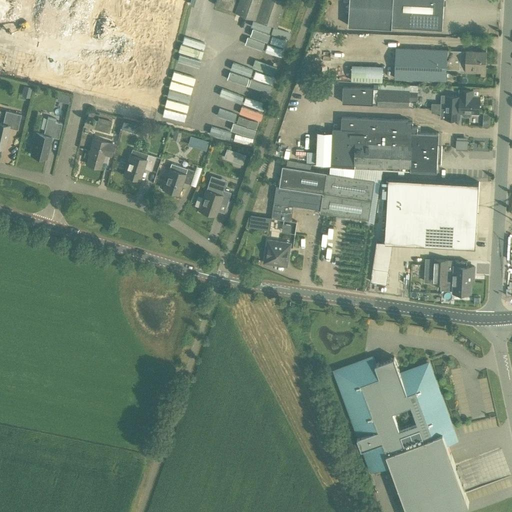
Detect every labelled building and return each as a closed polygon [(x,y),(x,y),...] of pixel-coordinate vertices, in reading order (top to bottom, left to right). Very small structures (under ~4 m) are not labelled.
[(163,95),(183,0),(0,0),(0,17),(6,19),(16,0),(37,0),(37,1),(47,3),(27,37),(38,40),(43,18),(56,21),(50,0),(67,0),(83,3),(84,0),(92,32),(92,33),(104,39),(102,47),(113,49),(113,51),(146,59),(138,61),(144,83),(99,74),(88,93),(134,102),(163,95)] [(215,0),(214,5),(276,26),(284,0),(215,0)] [(446,0),(349,0),(348,26),(392,27),(392,16),(404,27),(445,29),(446,0)] [(268,33),(270,26),(252,21),(251,28),(268,33)] [(267,44),(284,47),(288,30),(271,26),(267,44)] [(249,29),(246,38),(241,36),(239,44),(257,51),(264,35),(249,29)] [(320,35),(320,46),(335,46),(335,35),(320,35)] [(255,70),(273,76),(282,51),(264,45),(255,70)] [(254,60),(256,53),(239,47),(237,54),(254,60)] [(447,50),(396,48),(395,78),(446,80),(446,68),(447,51),(447,50)] [(467,51),(447,51),(446,68),(466,69),(466,71),(484,72),(485,51),(467,51)] [(254,71),(257,64),(236,55),(233,62),(254,71)] [(0,75),(8,77),(12,61),(0,58),(0,75)] [(382,64),(347,63),(346,78),(382,79),(382,64)] [(248,77),(250,71),(235,66),(233,72),(248,77)] [(251,71),(237,120),(258,127),(272,77),(251,71)] [(30,98),(32,87),(24,85),(22,96),(30,98)] [(343,87),(342,103),(378,105),(378,94),(373,94),(373,88),(343,87)] [(409,107),(409,90),(378,89),(378,94),(378,105),(378,106),(409,107)] [(459,89),(459,96),(442,95),(441,112),(441,118),(459,118),(459,114),(462,114),(464,116),(469,116),(471,115),(471,112),(479,113),(479,97),(473,97),(474,89),(459,89)] [(68,103),(70,95),(59,93),(57,100),(68,103)] [(189,108),(182,129),(190,131),(196,110),(189,108)] [(17,129),(21,114),(6,110),(2,123),(0,122),(0,149),(2,150),(3,148),(5,148),(10,128),(17,129)] [(204,115),(198,113),(192,131),(208,136),(215,113),(205,111),(204,115)] [(110,125),(112,116),(100,113),(97,122),(95,129),(109,133),(111,126),(110,125)] [(58,138),(62,123),(55,121),(56,119),(47,116),(43,134),(36,132),(31,154),(46,158),(52,136),(58,138)] [(408,120),(342,117),(341,129),(333,128),(331,164),(354,165),(354,168),(437,173),(439,133),(417,132),(418,127),(412,127),(413,122),(407,122),(408,120)] [(224,140),(228,126),(216,122),(211,136),(224,140)] [(228,137),(250,144),(255,128),(236,123),(234,130),(230,129),(228,137)] [(179,141),(181,132),(173,130),(171,139),(179,141)] [(331,164),(332,132),(317,131),(316,163),(331,164)] [(110,155),(113,144),(107,143),(107,142),(94,139),(87,164),(100,168),(104,154),(110,155)] [(208,141),(202,139),(199,149),(205,151),(208,141)] [(467,150),(468,140),(456,140),(455,150),(467,150)] [(151,170),(155,156),(132,149),(124,174),(140,179),(144,168),(151,170)] [(236,152),(233,161),(242,163),(244,155),(236,152)] [(190,184),(194,170),(171,163),(162,188),(179,194),(183,182),(190,184)] [(320,209),(326,172),(282,166),(279,186),(276,185),(271,218),(291,221),(292,219),(290,218),(291,213),(292,213),(294,205),(320,209)] [(375,180),(326,172),(320,209),(320,212),(369,219),(375,180)] [(388,177),(385,242),(389,243),(474,247),(474,233),(476,233),(479,182),(388,177)] [(369,219),(368,222),(374,223),(380,180),(375,180),(369,219)] [(226,206),(231,192),(223,189),(221,195),(206,189),(199,210),(215,215),(219,203),(226,206)] [(269,230),(271,218),(251,215),(249,227),(269,230)] [(288,262),(290,245),(280,244),(280,242),(268,240),(265,262),(279,265),(280,261),(288,262)] [(473,280),(474,266),(466,266),(467,261),(434,259),(433,282),(447,282),(447,279),(454,280),(453,291),(470,292),(471,280),(473,280)] [(375,267),(373,282),(383,284),(385,268),(375,267)] [(456,437),(452,427),(435,382),(428,363),(400,373),(394,356),(387,359),(375,363),(373,357),(363,360),(335,370),(359,436),(357,437),(361,449),(363,448),(372,472),(391,465),(408,511),(444,511),(469,503),(466,493),(464,488),(461,479),(458,471),(456,466),(450,451),(448,444),(457,441),(456,437)]
